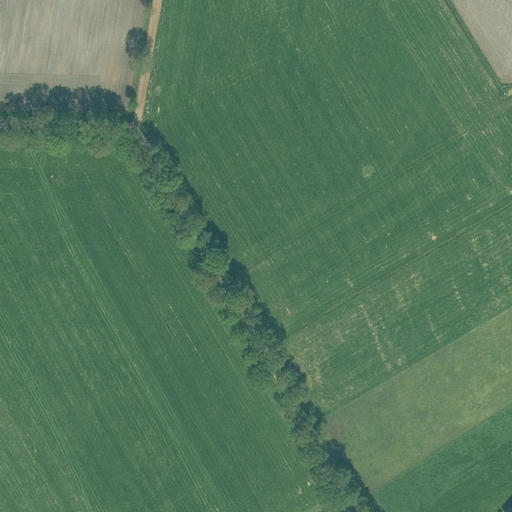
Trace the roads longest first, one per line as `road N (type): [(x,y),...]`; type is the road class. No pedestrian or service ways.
road 1 (unclassified): [(135,130),(358,511)]
road 2 (unclassified): [(135,130),(0,124)]
road 3 (track): [(157,0),(135,130)]
